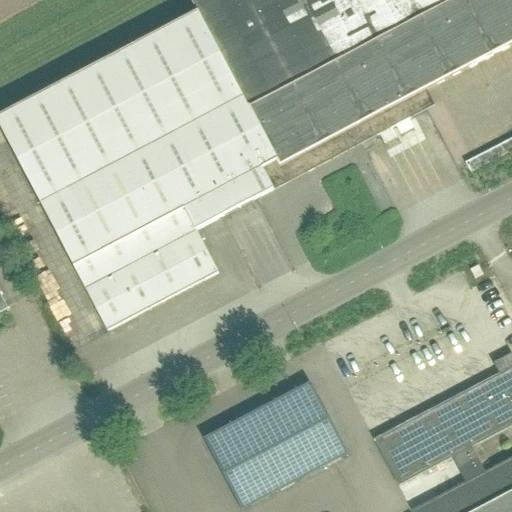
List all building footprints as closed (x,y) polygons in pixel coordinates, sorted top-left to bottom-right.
[(511,0),(190,0),(197,13),(0,117),(0,130),(107,333),(217,274),(194,232),(280,187),(371,139),(422,111),(432,106),(424,91),(511,44),(511,0)] [(367,142),(358,147),(368,168),(377,164),(367,142)] [(0,315),(9,311),(0,293),(0,315)] [(511,511),(511,357),(495,366),(500,376),(434,411),(376,442),(399,487),(454,459),(467,483),(413,511),(412,511),(511,511)] [(311,385),(256,414),(205,442),(242,511),(243,511),(293,486),(349,456),(311,385)]
